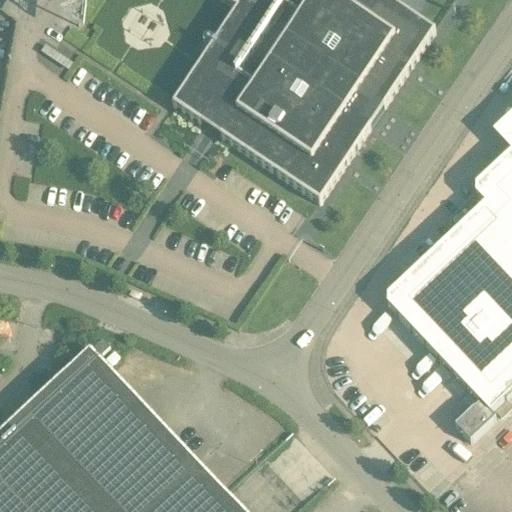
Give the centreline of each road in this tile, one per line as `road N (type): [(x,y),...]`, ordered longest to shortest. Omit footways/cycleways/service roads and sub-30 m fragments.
road 1 (unclassified): [(511,23),(273,379)]
road 2 (residential): [(0,275),(38,280),(273,379)]
road 3 (unclassified): [(399,511),(273,379)]
